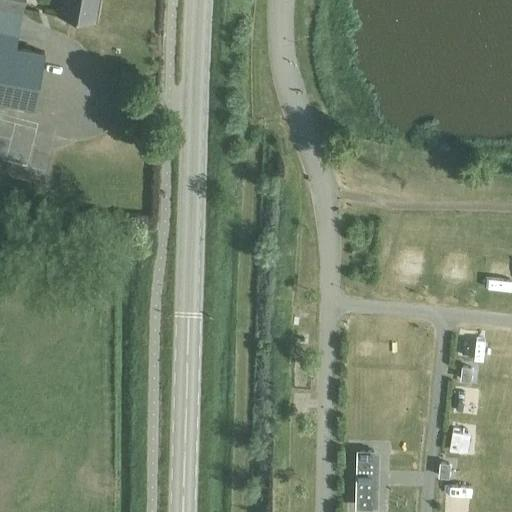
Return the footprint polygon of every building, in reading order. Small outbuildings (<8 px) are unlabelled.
[(22,0),(0,0),(0,6),(21,10),(22,0)] [(97,0),(59,0),(58,10),(94,17),(97,0)] [(43,51),(0,42),(0,99),(32,106),(43,51)] [(448,287),(452,260),(438,258),(434,285),(448,287)] [(479,263),(477,292),(498,293),(500,264),(479,263)] [(416,287),(417,267),(397,266),(395,286),(416,287)] [(346,333),(345,357),(368,358),(369,334),(346,333)] [(462,365),(461,378),(470,379),(471,366),(462,365)] [(369,396),(368,372),(344,372),(344,396),(369,396)] [(453,381),(451,399),(461,400),(463,382),(453,381)] [(345,428),(344,448),(376,449),(377,429),(345,428)] [(357,479),(356,504),(372,504),(373,451),(373,450),(372,450),(358,450),(357,479)] [(440,462),(439,475),(448,476),(449,463),(440,462)]
